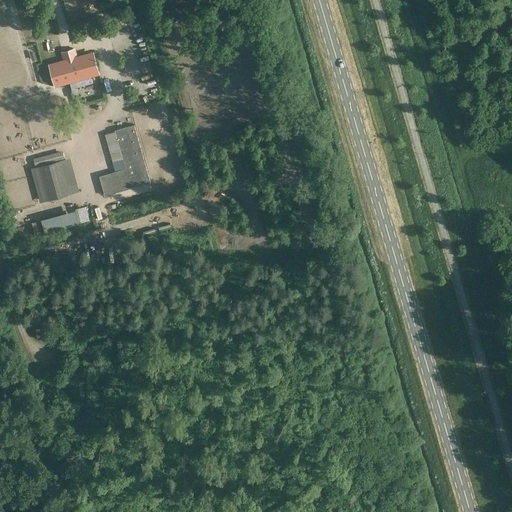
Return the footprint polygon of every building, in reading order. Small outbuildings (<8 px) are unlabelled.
[(53,41),(44,43),(47,58),(57,55),(53,41)] [(62,50),(64,60),(78,57),(76,47),(62,50)] [(50,66),(55,84),(99,72),(94,53),(50,66)] [(100,176),(105,195),(151,182),(135,124),(115,130),(126,168),(100,176)] [(65,159),(63,153),(34,161),(36,167),(65,159)] [(65,159),(41,166),(35,168),(44,201),(74,192),(65,159)] [(21,210),(15,212),(20,229),(26,227),(21,210)] [(75,212),(65,215),(63,215),(67,225),(67,226),(78,223),(75,212)] [(55,326),(36,328),(37,339),(56,336),(55,326)]
